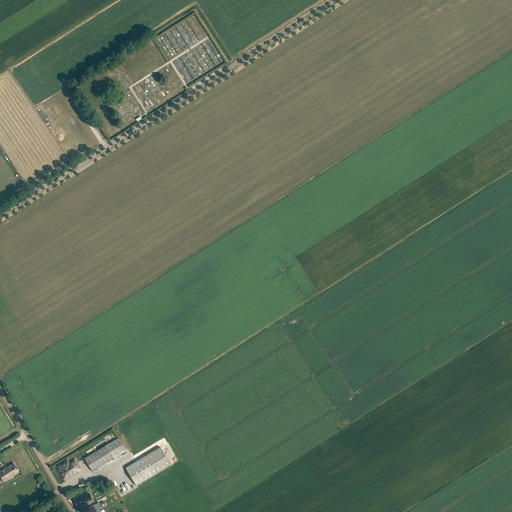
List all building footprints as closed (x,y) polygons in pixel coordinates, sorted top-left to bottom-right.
[(93,471),(126,451),(118,438),(85,458),(93,471)] [(137,486),(171,465),(160,447),(126,468),(137,486)] [(71,473),(72,475),(80,469),(75,460),(69,463),(68,461),(61,464),(63,467),(58,470),(63,477),(66,476),(67,478),(69,476),(68,475),(71,473)] [(19,472),(13,463),(8,467),(7,466),(8,468),(6,469),(5,467),(0,470),(0,477),(3,482),(9,479),(8,477),(12,474),(13,476),(14,476),(13,475),(19,472)] [(87,503),(92,500),(88,491),(74,498),(77,506),(86,502),(87,503)]
